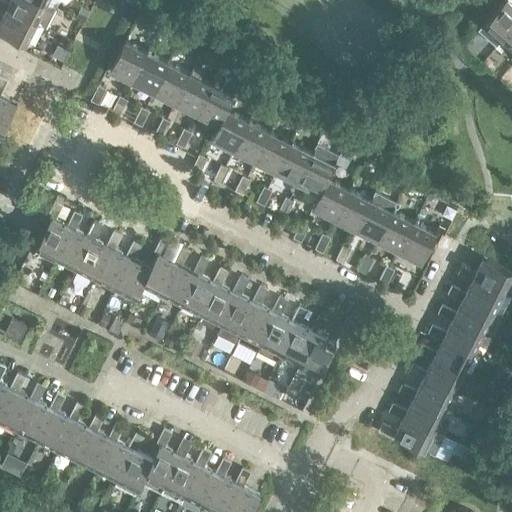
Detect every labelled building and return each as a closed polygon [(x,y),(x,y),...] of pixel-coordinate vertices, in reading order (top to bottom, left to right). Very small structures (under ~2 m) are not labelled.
[(56,6),(47,2),(43,0),(10,0),(10,2),(5,0),(0,0),(0,7),(5,10),(7,7),(37,22),(46,26),(56,6)] [(511,27),(511,2),(509,0),(503,0),(479,28),(496,43),(502,37),(503,38),(511,27)] [(84,19),(89,9),(81,5),(76,15),(84,19)] [(7,7),(5,10),(0,21),(0,28),(27,42),(37,22),(7,7)] [(177,42),(181,33),(159,22),(155,31),(177,42)] [(511,27),(503,38),(511,46),(511,27)] [(48,38),(66,47),(69,40),(51,31),(48,38)] [(109,70),(131,81),(147,51),(124,40),(109,70)] [(63,60),(69,49),(57,43),(52,54),(63,60)] [(168,62),(147,51),(131,81),(153,92),(168,62)] [(485,56),(480,51),(476,56),(481,61),(485,56)] [(189,73),(168,62),(153,92),(174,102),(189,73)] [(211,83),(189,73),(174,102),(196,113),(211,83)] [(0,74),(0,130),(2,131),(17,102),(0,93),(8,78),(0,74)] [(106,87),(98,82),(90,98),(98,103),(106,87)] [(233,94),(211,83),(196,113),(218,124),(226,109),(233,94)] [(274,110),(279,100),(262,91),(257,102),(274,110)] [(121,114),(128,98),(120,94),(112,110),(121,114)] [(141,124),(149,109),(141,104),(133,120),(141,124)] [(248,120),(226,109),(218,124),(211,139),(233,150),(248,120)] [(307,125),(311,117),(305,113),(300,122),(307,125)] [(163,135),(171,120),(162,115),(154,131),(163,135)] [(269,131),(248,120),(233,150),(254,160),(269,131)] [(184,146),(192,130),(184,126),(176,142),(184,146)] [(291,141),(269,131),(254,160),(276,171),(291,141)] [(353,136),(349,134),(343,144),(354,150),(356,146),(353,136)] [(312,152),(291,141),(276,171),(297,182),(312,152)] [(339,153),(317,142),(312,152),(297,182),(319,193),(327,178),(339,153)] [(199,151),(191,167),(200,171),(207,156),(199,151)] [(221,182),(229,167),(221,162),(213,178),(221,182)] [(243,193),(251,177),(242,173),(234,189),(243,193)] [(349,189),(327,178),(319,193),(312,208),(334,219),(349,189)] [(264,204),(272,188),(264,184),(256,199),(264,204)] [(371,200),(349,189),(334,219),(356,229),(371,200)] [(371,200),(356,229),(377,240),(392,210),(397,200),(375,189),(371,200)] [(286,215),(294,199),(285,195),(277,210),(286,215)] [(36,246),(57,256),(72,226),(67,223),(56,218),(63,203),(54,199),(47,213),(51,216),(36,246)] [(449,201),(444,212),(452,217),(458,206),(449,201)] [(74,208),(67,223),(72,226),(57,256),(76,266),(91,236),(86,233),(75,228),(83,213),(74,208)] [(413,221),(392,210),(377,240),(398,251),(413,221)] [(94,218),(86,233),(91,236),(76,266),(96,276),(111,246),(106,243),(95,237),(102,223),(94,218)] [(300,220),(292,236),(301,240),(309,225),(300,220)] [(435,232),(413,221),(398,251),(420,262),(435,232)] [(113,228),(106,243),(111,246),(96,276),(115,286),(130,255),(126,253),(115,247),(122,233),(113,228)] [(322,251),(330,235),(322,231),(314,247),(322,251)] [(170,238),(161,234),(154,249),(158,251),(151,266),(143,281),(163,292),(178,262),(173,259),(162,254),(170,238)] [(143,281),(151,266),(134,257),(142,242),(133,238),(126,253),(130,255),(115,286),(112,292),(132,302),(136,296),(143,281)] [(344,262),(351,246),(343,242),(335,257),(344,262)] [(181,244),(173,259),(178,262),(163,292),(183,301),(198,271),(193,269),(182,263),(189,248),(181,244)] [(365,272),(373,257),(365,252),(357,268),(365,272)] [(200,254),(193,269),(198,271),(183,301),(202,311),(217,281),(212,279),(201,273),(209,258),(200,254)] [(511,272),(511,269),(483,255),(476,270),(461,264),(457,272),(471,280),(473,276),(503,290),(511,272)] [(387,283),(394,267),(386,263),(378,279),(387,283)] [(237,291),(232,289),(221,283),(228,268),(220,264),(212,279),(217,281),(202,311),(199,318),(218,328),(237,291)] [(240,274),(232,289),(237,291),(222,321),(242,331),(257,301),(252,299),(241,293),(248,278),(240,274)] [(473,276),(471,280),(466,290),(452,283),(447,292),(462,299),(463,295),(493,310),(503,290),(473,276)] [(259,284),(252,299),(257,301),(242,331),(261,341),(276,311),(272,309),(260,303),(268,288),(259,284)] [(52,296),(56,288),(50,286),(47,293),(52,296)] [(279,294),(272,309),(276,311),(261,341),(257,348),(277,358),(281,351),(296,321),(291,318),(280,313),(287,298),(279,294)] [(463,295),(462,299),(456,310),(442,303),(438,311),(452,318),(453,315),(483,330),(493,310),(463,295)] [(298,304),(291,318),(296,321),(281,351),(300,361),(315,331),(311,328),(300,323),(307,308),(298,304)] [(105,326),(110,315),(104,312),(98,323),(105,326)] [(129,312),(125,320),(138,326),(142,318),(129,312)] [(157,314),(148,331),(161,338),(169,321),(157,314)] [(318,314),(311,328),(315,331),(300,361),(321,371),(336,341),(319,333),(327,318),(318,314)] [(124,320),(115,315),(108,328),(118,332),(124,320)] [(453,315),(452,318),(446,330),(432,323),(427,331),(442,338),(444,334),(473,349),(483,330),(453,315)] [(11,318),(5,331),(20,338),(26,325),(11,318)] [(168,332),(164,340),(174,345),(178,337),(168,332)] [(444,334),(442,338),(436,349),(422,342),(418,350),(432,358),(434,354),(464,369),(473,349),(444,334)] [(203,342),(192,337),(185,351),(196,356),(203,342)] [(434,354),(432,358),(426,369),(412,362),(408,370),(422,377),(424,374),(454,389),(464,369),(434,354)] [(0,361),(0,415),(14,388),(10,386),(0,380),(0,377),(6,365),(0,361)] [(248,369),(242,380),(262,389),(267,378),(248,369)] [(17,370),(10,386),(14,388),(0,415),(0,417),(19,427),(34,398),(29,395),(18,390),(26,375),(17,370)] [(424,374),(422,377),(416,389),(402,382),(398,390),(412,397),(414,393),(444,408),(454,389),(424,374)] [(281,384),(269,378),(263,390),(275,396),(281,384)] [(37,380),(29,395),(34,398),(19,427),(38,437),(53,407),(49,405),(38,400),(46,384),(37,380)] [(57,390),(49,405),(53,407),(38,437),(58,447),(73,417),(69,415),(57,409),(65,394),(57,390)] [(284,392),(280,390),(276,396),(281,399),(284,392)] [(414,393),(412,397),(407,408),(392,401),(388,410),(402,417),(404,413),(434,428),(444,408),(414,393)] [(77,400),(69,415),(73,417),(58,447),(78,457),(93,427),(88,425),(77,419),(85,404),(77,400)] [(96,410),(88,425),(93,427),(78,457),(97,467),(112,437),(108,435),(97,429),(105,414),(96,410)] [(404,413),(402,417),(397,428),(382,421),(378,430),(393,437),(394,434),(424,448),(434,428),(404,413)] [(116,420),(108,435),(112,437),(97,467),(117,477),(132,447),(128,445),(117,439),(124,424),(116,420)] [(483,429),(471,423),(463,439),(475,445),(483,429)] [(181,452),(176,450),(165,444),(172,430),(163,426),(157,440),(161,442),(153,457),(141,479),(162,489),(181,452)] [(141,479),(153,457),(136,449),(144,434),(135,430),(128,445),(132,447),(117,477),(115,481),(136,491),(141,479)] [(182,499),(185,492),(200,462),(196,459),(185,454),(192,440),(183,436),(176,450),(181,452),(162,489),(182,499)] [(203,446),(196,459),(200,462),(185,492),(205,502),(220,471),(216,469),(204,464),(211,450),(203,446)] [(44,467),(49,457),(39,453),(35,463),(44,467)] [(223,455),(216,469),(220,471),(205,502),(223,511),(224,511),(239,481),(235,479),(224,473),(231,460),(223,455)] [(242,465),(235,479),(239,481),(224,511),(249,511),(260,492),(244,483),(251,469),(242,465)]
